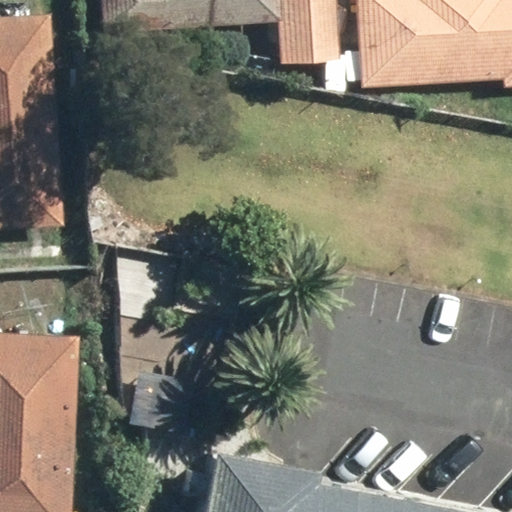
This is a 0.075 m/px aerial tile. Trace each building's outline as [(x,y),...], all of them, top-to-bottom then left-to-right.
[(50,0),(33,0),(0,1),(0,221),(60,219),(50,0)] [(97,0),(97,26),(172,26),(172,15),(278,14),(278,52),(336,52),(335,0),(97,0)] [(511,0),(358,0),(360,73),(505,72),(505,79),(511,79),(511,0)] [(72,511),(80,323),(0,320),(0,511),(72,511)] [(194,511),(511,511),(511,502),(302,464),(304,456),(208,438),(194,511)]
